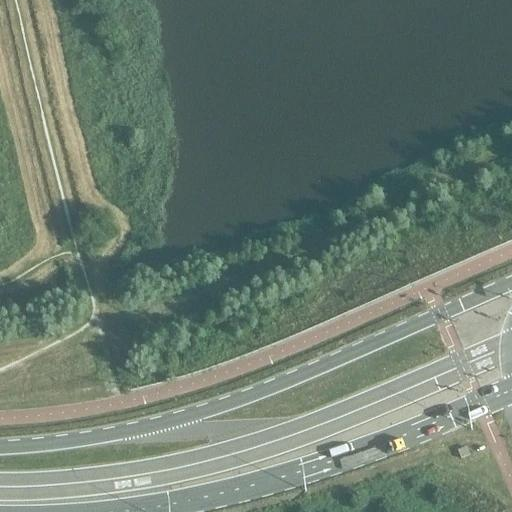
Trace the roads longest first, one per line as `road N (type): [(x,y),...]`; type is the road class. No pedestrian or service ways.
road 1 (secondary): [(511,283),(259,393),(109,435),(0,449)]
road 2 (secondary): [(127,511),(284,477),(511,389)]
